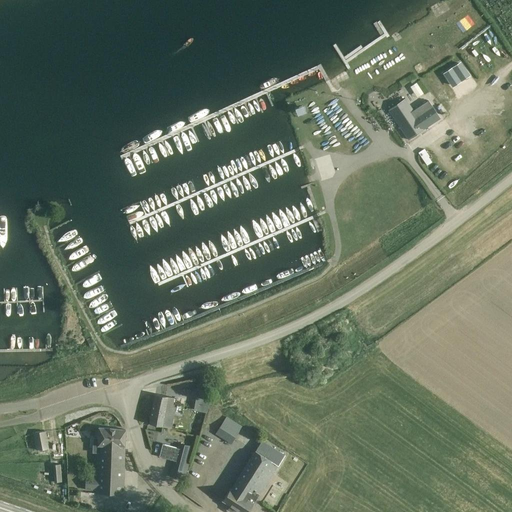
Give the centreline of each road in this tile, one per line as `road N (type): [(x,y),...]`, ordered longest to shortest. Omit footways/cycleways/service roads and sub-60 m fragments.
road 1 (unclassified): [(121,392),(319,317),(511,180)]
road 2 (unclassified): [(187,511),(147,461),(121,392)]
road 3 (unclassified): [(0,425),(121,392)]
